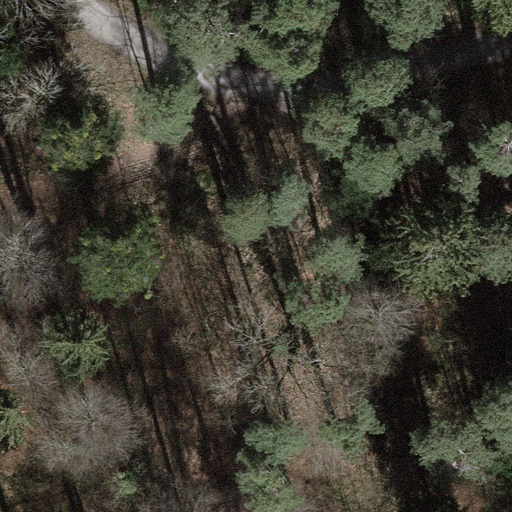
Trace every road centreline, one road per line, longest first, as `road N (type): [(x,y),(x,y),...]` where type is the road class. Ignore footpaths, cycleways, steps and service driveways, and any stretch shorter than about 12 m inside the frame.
road 1 (track): [(63,0),(108,35),(189,71),(291,89),(363,87),(511,41)]
road 2 (track): [(363,87),(0,204)]
road 3 (track): [(110,171),(121,105),(108,35)]
